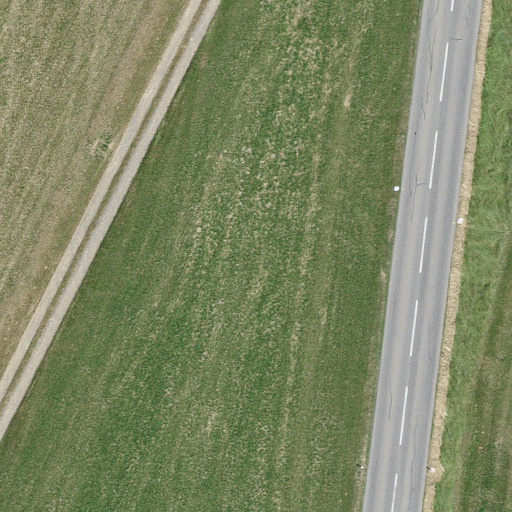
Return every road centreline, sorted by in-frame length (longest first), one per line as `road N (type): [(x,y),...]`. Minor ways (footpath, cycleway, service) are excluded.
road 1 (tertiary): [(452,0),(391,511)]
road 2 (track): [(195,0),(0,382)]
